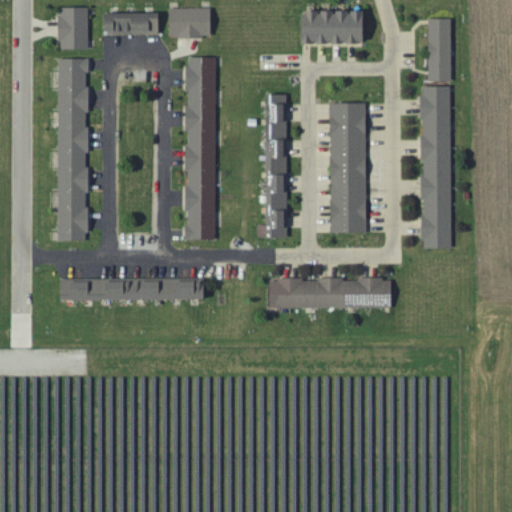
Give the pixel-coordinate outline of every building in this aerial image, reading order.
[(90,8),(61,9),(62,51),(91,50),(90,8)] [(171,9),(171,39),(215,39),(214,9),(171,9)] [(303,44),(369,45),(370,12),(303,11),(303,44)] [(109,34),(163,35),(163,14),(109,13),(109,34)] [(455,82),(453,20),(430,20),(431,82),(455,82)] [(217,58),(188,58),(190,241),(219,241),(217,58)] [(59,242),(89,242),(91,170),(89,170),(91,60),(62,60),(59,242)] [(453,250),(453,87),(424,87),(424,250),(453,250)] [(289,96),(268,96),(269,226),(262,226),(263,239),(290,238),(289,96)] [(370,234),(370,104),(333,104),(333,234),(370,234)] [(63,300),(208,301),(208,280),(63,280),(63,300)] [(395,309),(395,280),(273,280),(273,309),(395,309)]
